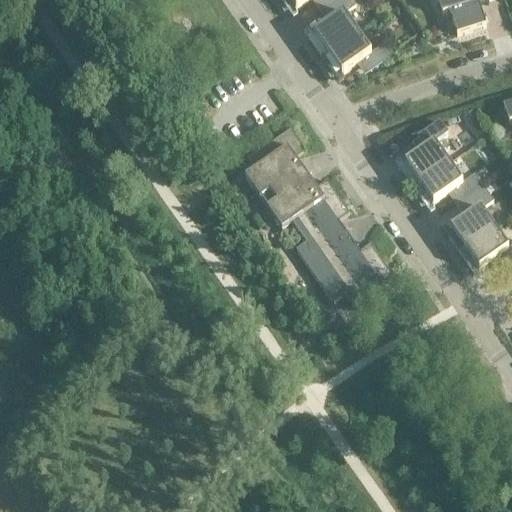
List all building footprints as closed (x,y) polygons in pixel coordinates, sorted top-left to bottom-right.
[(287,0),(296,12),(312,0),(318,0),(325,10),(339,0),(287,0)] [(356,8),(350,0),(339,0),(325,10),(334,22),(313,37),(327,57),(357,36),(343,17),(356,8)] [(444,0),(436,3),(437,4),(438,4),(442,18),(449,15),(457,38),(486,29),(478,6),(497,0),(444,0)] [(371,56),(357,36),(327,57),(342,77),(362,63),(370,73),(391,58),(383,47),(371,56)] [(511,108),(503,111),(504,113),(505,112),(509,126),(511,125),(511,108)] [(472,110),(459,119),(468,132),(481,123),(472,110)] [(404,167),(419,187),(448,167),(434,147),(447,138),(439,127),(418,142),(425,152),(404,167)] [(290,131),(248,161),(247,161),(255,172),(245,179),(282,232),(292,225),(306,245),(296,252),(333,305),(343,298),(351,309),(393,279),(371,246),(360,254),(339,223),(350,216),(327,183),(316,191),(295,160),(306,153),(290,131)] [(462,186),(448,167),(419,187),(433,208),(454,193),(462,205),(484,191),(474,177),(462,186)] [(494,185),(485,191),(489,197),(497,191),(494,185)] [(493,204),(484,191),(462,205),(471,218),(450,232),(465,253),(494,232),(480,212),(493,204)] [(511,248),(508,252),(494,232),(465,253),(479,273),(499,259),(507,269),(511,265),(511,248)]
